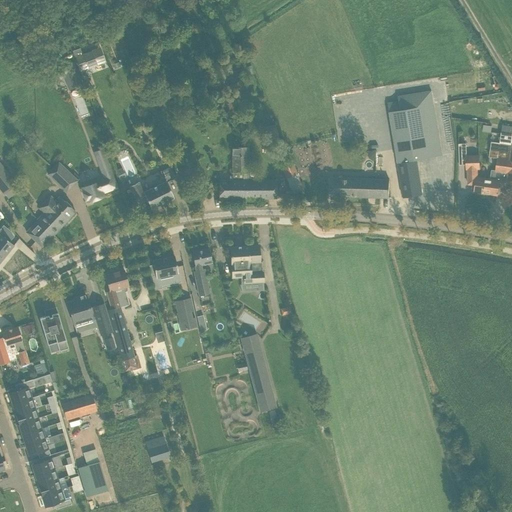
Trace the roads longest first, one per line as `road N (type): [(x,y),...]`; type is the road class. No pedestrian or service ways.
road 1 (tertiary): [(307,214),(169,222),(83,253),(0,298)]
road 2 (tertiary): [(307,214),(511,237)]
